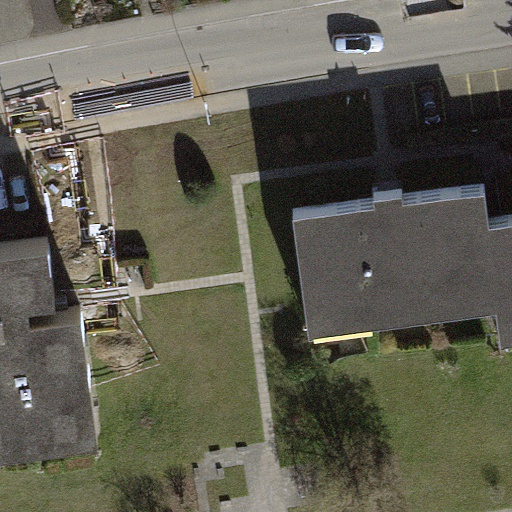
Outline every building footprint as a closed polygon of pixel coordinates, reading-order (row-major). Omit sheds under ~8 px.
[(376,196),(294,207),(308,311),(497,286),(488,216),(483,181),(404,192),(403,184),(389,186),(375,188),(376,196)] [(511,319),(511,212),(488,216),(497,286),(499,302),(502,321),(511,319)] [(0,430),(96,418),(82,305),(70,306),(29,312),(28,297),(56,293),(49,235),(0,241),(0,430)] [(497,286),(308,311),(309,327),(499,302),(497,286)] [(68,291),(56,293),(28,297),(29,312),(70,306),(68,291)] [(511,319),(502,321),(503,336),(511,334),(511,319)] [(96,418),(0,430),(0,444),(99,431),(96,418)]
